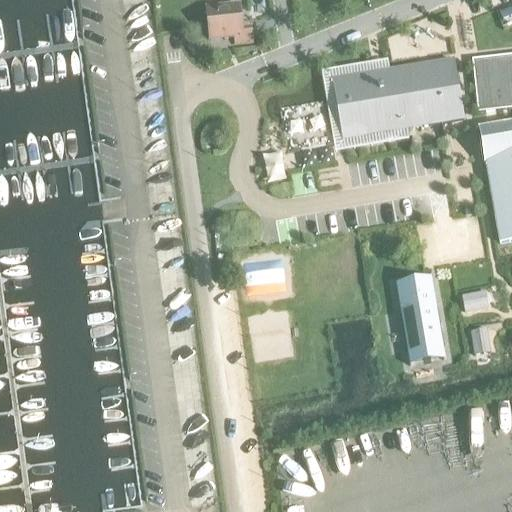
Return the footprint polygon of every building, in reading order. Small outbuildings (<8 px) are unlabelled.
[(344,0),(349,13),(365,8),(362,0),(344,0)] [(244,33),(241,9),(208,14),(212,44),(237,40),(238,47),(255,45),(253,32),(244,33)] [(478,112),(511,107),(511,58),(473,63),(478,112)] [(341,140),(462,119),(452,62),(332,83),(341,140)] [(220,109),(210,108),(209,119),(232,121),(234,99),(220,98),(220,109)] [(511,123),(481,129),(500,244),(511,241),(511,123)] [(276,239),(250,245),(253,256),(278,251),(276,239)] [(480,264),(479,249),(434,251),(434,266),(480,264)] [(266,263),(241,270),(245,286),(270,279),(266,263)] [(459,278),(459,267),(439,268),(439,279),(459,278)] [(431,280),(396,286),(410,367),(444,361),(431,280)] [(486,295),(463,300),(465,313),(489,309),(486,295)] [(511,296),(489,301),(492,318),(511,313),(511,296)] [(287,306),(243,307),(243,324),(287,324),(287,306)] [(485,332),(471,334),(475,358),(489,356),(485,332)] [(460,430),(468,472),(492,467),(484,426),(460,430)] [(443,481),(456,479),(450,447),(430,450),(433,467),(440,466),(443,481)]
